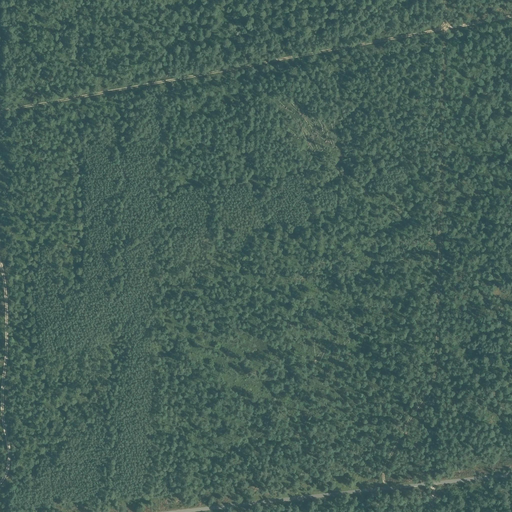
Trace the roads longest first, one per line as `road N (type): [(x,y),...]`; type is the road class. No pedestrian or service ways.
road 1 (track): [(0,113),(511,16)]
road 2 (track): [(395,487),(381,474),(381,460),(423,404),(433,374),(445,0)]
road 3 (track): [(182,511),(511,474)]
road 4 (track): [(0,264),(11,451),(0,483)]
